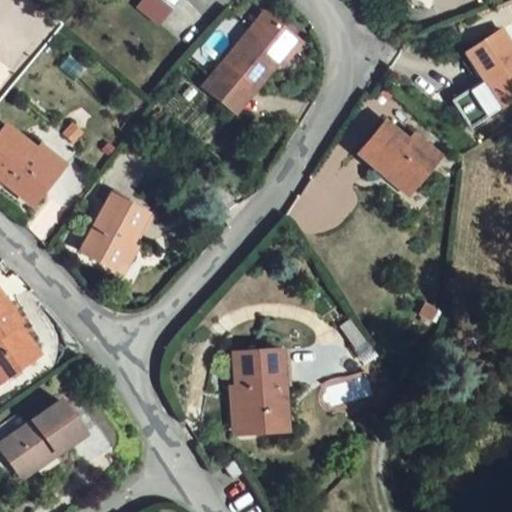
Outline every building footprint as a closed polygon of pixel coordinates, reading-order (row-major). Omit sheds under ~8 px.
[(143,0),(160,14),(172,0),(143,0)] [(244,90),(282,40),(247,15),(210,65),(189,92),(223,118),(244,90)] [(462,134),(511,103),(511,65),(496,38),(458,58),(473,84),(443,103),(462,134)] [(401,193),(426,164),(404,146),(400,149),(375,129),(349,159),(372,180),(376,173),(401,193)] [(0,192),(16,206),(41,176),(20,157),(25,152),(0,131),(0,192)] [(105,277),(137,216),(100,198),(70,260),(105,277)] [(0,383),(26,365),(1,332),(8,327),(0,316),(0,383)] [(276,361),(230,364),(236,440),(262,438),(260,420),(280,418),(276,361)] [(387,388),(371,391),(367,376),(329,385),(334,407),(388,395),(387,388)] [(51,459),(79,441),(55,408),(0,449),(0,462),(10,477),(39,457),(37,455),(44,449),(51,459)]
